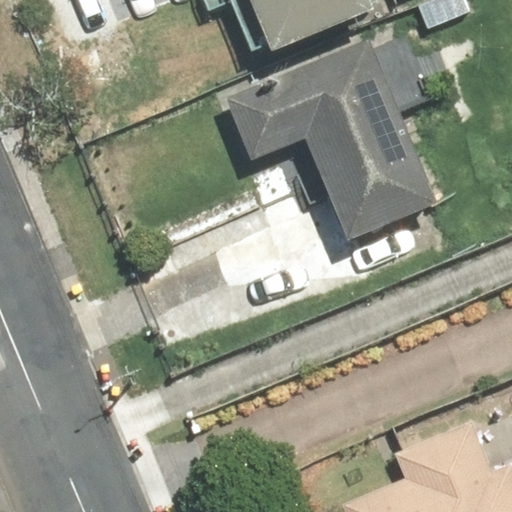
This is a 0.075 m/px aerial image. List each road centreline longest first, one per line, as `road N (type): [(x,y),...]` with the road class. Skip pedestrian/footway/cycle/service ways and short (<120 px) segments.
road 1 (residential): [(86,511),(511,334)]
road 2 (residential): [(86,511),(0,307)]
